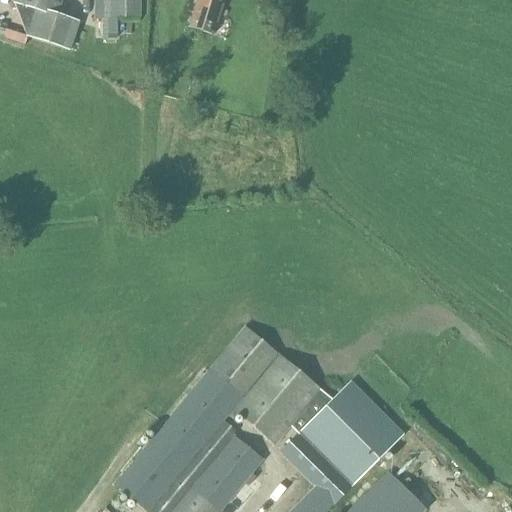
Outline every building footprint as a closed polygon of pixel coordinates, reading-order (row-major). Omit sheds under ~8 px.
[(25,37),(31,39),(68,51),(77,23),(56,16),(61,0),(13,0),(12,5),(25,37)] [(117,39),(116,19),(139,19),(139,0),(108,0),(108,20),(101,20),(101,39),(117,39)] [(221,0),(195,0),(187,27),(211,34),(221,0)] [(274,444),(287,427),(317,390),(241,329),(114,486),(145,511),(216,511),(261,457),(219,424),(231,410),(274,444)] [(297,437),(281,454),(315,487),(290,511),(324,511),(402,433),(353,383),(332,404),(317,390),(287,427),(297,437)] [(425,511),(427,510),(386,472),(346,511),(425,511)] [(434,493),(451,511),(462,511),(469,507),(445,482),(434,493)]
